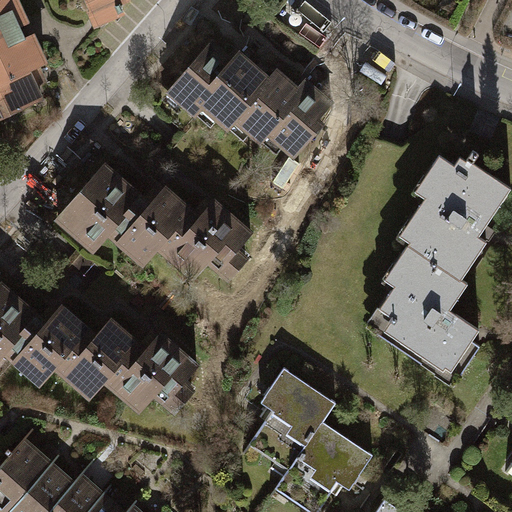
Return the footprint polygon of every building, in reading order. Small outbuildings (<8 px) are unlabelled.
[(14,0),(0,0),(0,82),(26,71),(43,63),(31,35),(24,39),(18,26),(25,23),(14,0)] [(100,10),(106,22),(125,14),(121,4),(129,0),(88,0),(92,8),(100,10)] [(228,127),(234,119),(269,79),(237,52),(224,67),(220,64),(226,56),(209,42),(168,90),(196,113),(202,105),(228,127)] [(276,70),(269,79),(234,119),(261,141),(268,133),(294,155),(320,123),(316,120),(330,103),(303,80),(291,95),(286,91),(292,84),(276,70)] [(26,71),(0,82),(0,118),(40,100),(26,71)] [(412,243),(461,277),(488,240),(478,234),(511,187),(473,161),(479,153),(473,149),(459,168),(439,153),(424,174),(439,184),(428,199),(425,197),(409,218),(422,227),(412,243)] [(148,237),(167,254),(199,218),(164,187),(148,204),(103,165),(57,218),(83,241),(98,224),(133,254),(148,237)] [(213,201),(199,218),(167,254),(184,268),(199,251),(229,277),(246,258),(235,248),(249,233),(213,201)] [(461,277),(412,243),(396,265),(407,272),(397,286),(395,285),(380,307),(392,315),(379,333),(434,372),(441,362),(459,374),(479,346),(472,340),(480,328),(450,307),(468,282),(461,277)] [(45,357),(63,372),(95,336),(60,305),(44,323),(0,285),(0,347),(30,374),(45,357)] [(95,336),(63,372),(80,387),(94,370),(129,400),(144,383),(175,410),(192,390),(182,381),(196,365),(159,332),(144,349),(110,319),(95,336)] [(312,434),(322,419),(335,401),(284,367),(261,400),(272,407),(312,434)] [(299,453),(312,434),(272,407),(249,440),(289,468),(299,453)] [(312,434),(299,453),(338,480),(349,487),(373,453),(322,419),(312,434)] [(0,474),(0,511),(8,511),(49,465),(20,440),(0,463),(0,474)] [(299,453),(289,468),(276,487),(313,511),(315,511),(338,480),(299,453)] [(8,511),(49,511),(73,484),(49,465),(8,511)] [(49,511),(88,511),(103,495),(80,476),(73,484),(49,511)] [(123,511),(103,495),(88,511),(123,511)] [(403,511),(384,499),(375,511),(403,511)]
